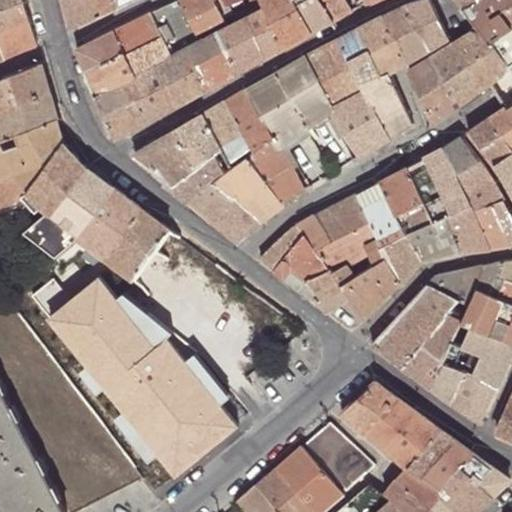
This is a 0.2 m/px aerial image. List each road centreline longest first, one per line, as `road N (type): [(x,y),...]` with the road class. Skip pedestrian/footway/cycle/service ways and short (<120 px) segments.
road 1 (residential): [(400,0),(110,155)]
road 2 (residential): [(457,121),(307,205),(240,260)]
road 3 (residential): [(353,352),(180,511)]
road 4 (residential): [(511,251),(432,268),(353,352)]
road 5 (residential): [(511,461),(353,352)]
road 6 (residential): [(240,260),(110,155)]
road 7 (residential): [(353,352),(240,260)]
road 8 (residential): [(110,155),(61,46)]
